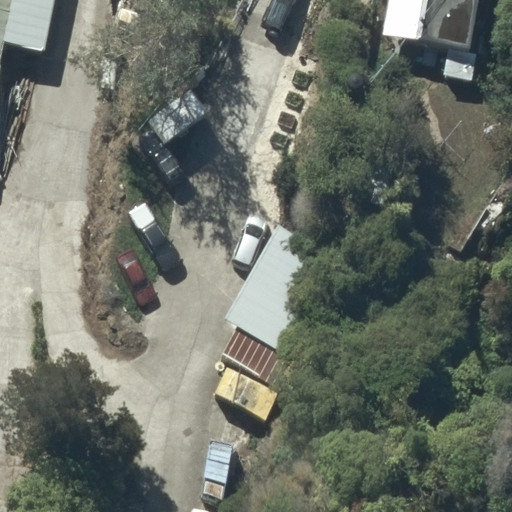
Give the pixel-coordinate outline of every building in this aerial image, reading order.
[(0,0),(0,212),(3,214),(14,155),(8,154),(10,145),(0,142),(0,68),(3,54),(40,62),(52,0),(0,0)] [(466,69),(477,0),(388,0),(380,48),(432,57),(428,82),(457,87),(460,68),(466,69)] [(340,262),(274,224),(218,319),(222,318),(286,355),(340,262)] [(286,355),(222,318),(207,353),(218,358),(205,386),(254,408),(286,355)] [(258,427),(230,412),(202,495),(232,505),(258,427)]
